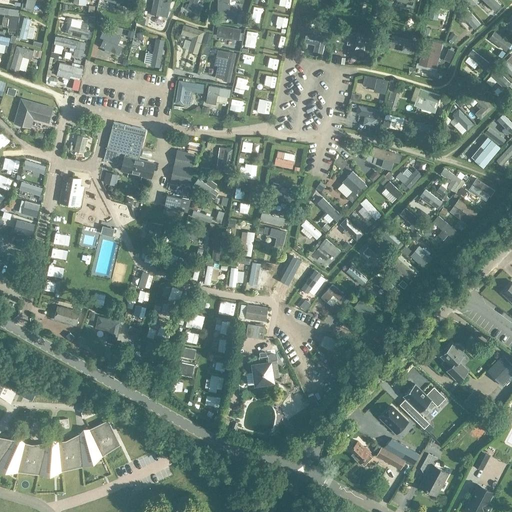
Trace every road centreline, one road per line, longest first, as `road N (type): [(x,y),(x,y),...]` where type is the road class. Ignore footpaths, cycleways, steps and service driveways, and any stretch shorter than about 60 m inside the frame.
road 1 (tertiary): [(292,469),(221,441),(0,321)]
road 2 (unclassified): [(292,469),(511,239)]
road 3 (track): [(511,185),(358,341),(289,321)]
